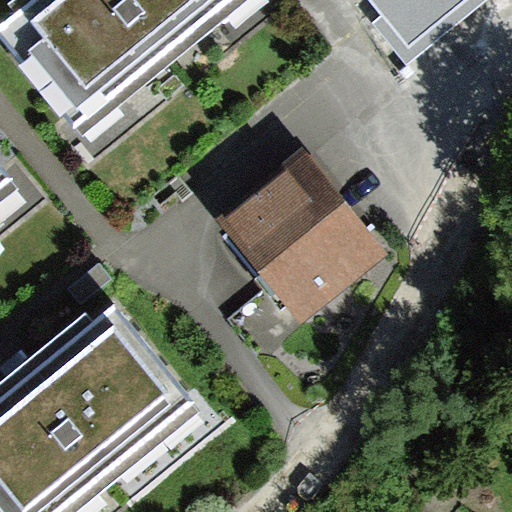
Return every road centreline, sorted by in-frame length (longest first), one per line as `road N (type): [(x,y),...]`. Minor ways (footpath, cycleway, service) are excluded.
road 1 (residential): [(511,114),(359,404),(261,511)]
road 2 (track): [(511,423),(428,511)]
